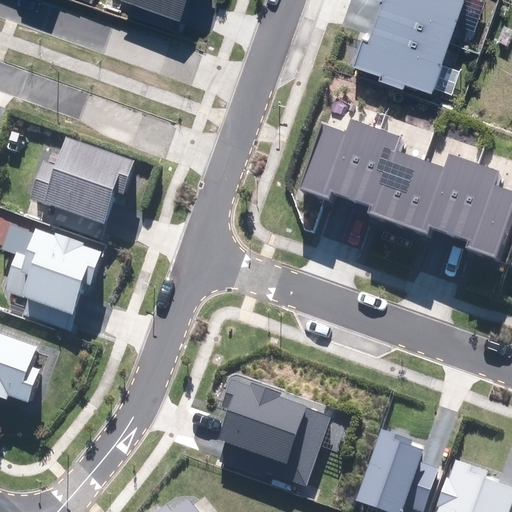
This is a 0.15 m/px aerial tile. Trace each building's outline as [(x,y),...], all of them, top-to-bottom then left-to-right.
[(120,0),(120,3),(180,25),(189,0),(120,0)] [(355,55),(435,85),(467,0),(383,0),(374,28),(366,25),(355,55)] [(328,125),(305,188),(335,199),(337,191),(375,205),(372,212),(434,234),(437,226),(475,240),(473,247),(502,257),(511,229),(511,190),(501,186),(505,175),(452,156),(448,167),(403,152),(408,138),(358,120),(353,134),(328,125)] [(142,162),(74,137),(44,215),(104,237),(121,191),(130,194),(142,162)] [(12,305),(73,328),(90,283),(95,284),(108,250),(41,225),(31,253),(21,250),(7,288),(17,292),(12,305)] [(16,392),(35,400),(48,366),(41,363),(48,345),(0,327),(0,391),(14,396),(16,392)] [(212,449),(309,483),(334,414),(237,379),(212,449)] [(381,429),(357,497),(398,511),(403,511),(407,501),(422,507),(438,463),(423,458),(427,445),(381,429)] [(511,511),(511,476),(459,457),(439,511),(511,511)] [(173,502),(159,511),(221,511),(203,488),(177,508),(173,502)]
